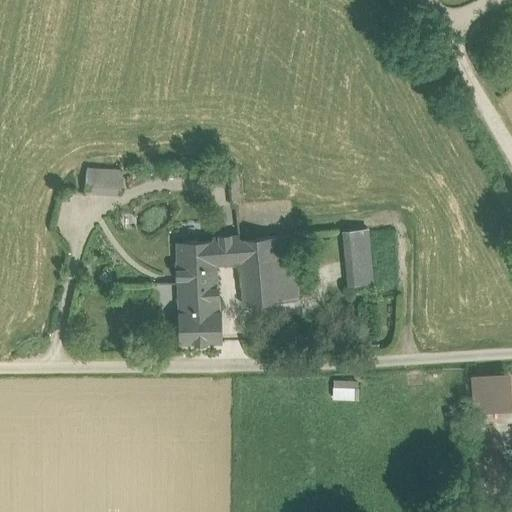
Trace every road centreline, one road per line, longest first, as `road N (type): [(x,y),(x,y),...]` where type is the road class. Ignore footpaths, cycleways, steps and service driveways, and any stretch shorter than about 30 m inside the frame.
road 1 (track): [(0,365),(511,355)]
road 2 (track): [(511,3),(492,14),(470,50),(511,134)]
